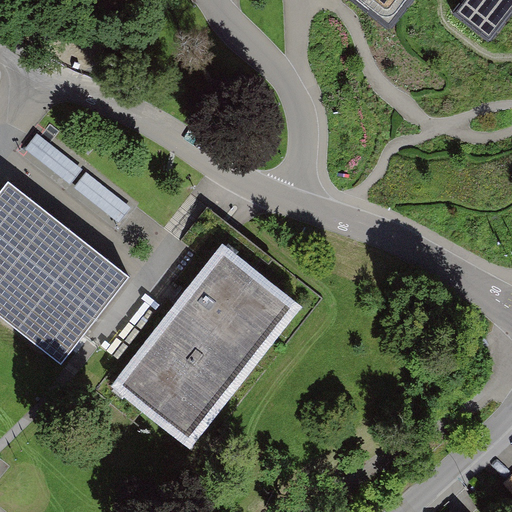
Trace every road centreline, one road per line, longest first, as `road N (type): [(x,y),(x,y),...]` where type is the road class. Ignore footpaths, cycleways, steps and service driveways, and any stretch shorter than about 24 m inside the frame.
road 1 (residential): [(511,311),(221,180),(94,100),(0,55)]
road 2 (tertiary): [(511,412),(408,511)]
